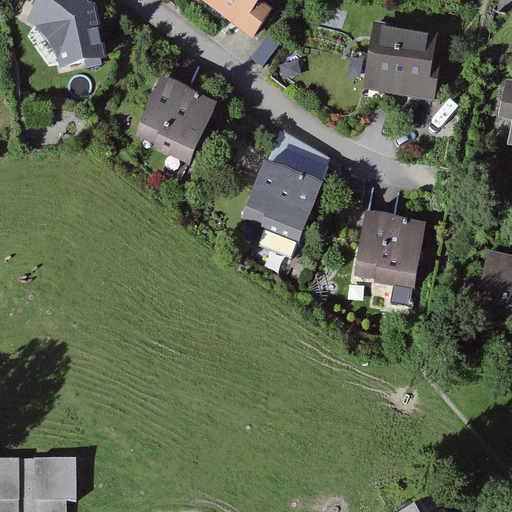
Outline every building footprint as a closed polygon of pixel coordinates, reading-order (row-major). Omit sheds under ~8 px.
[(47,0),(32,29),(63,75),(109,70),(94,15),(105,0),(47,0)] [(196,0),(258,47),(278,20),(266,10),(273,0),(196,0)] [(511,19),(495,16),(488,45),(511,50),(511,19)] [(451,41),(382,28),(370,95),(438,108),(451,41)] [(221,116),(164,90),(139,145),(196,171),(221,116)] [(330,194),(270,169),(247,223),(308,248),(330,194)] [(429,233),(368,222),(358,279),(419,290),(429,233)] [(486,289),(465,285),(459,319),(511,329),(511,264),(491,261),(486,289)] [(0,511),(71,511),(71,502),(80,502),(78,463),(0,465),(0,511)] [(443,511),(438,503),(420,511),(443,511)]
